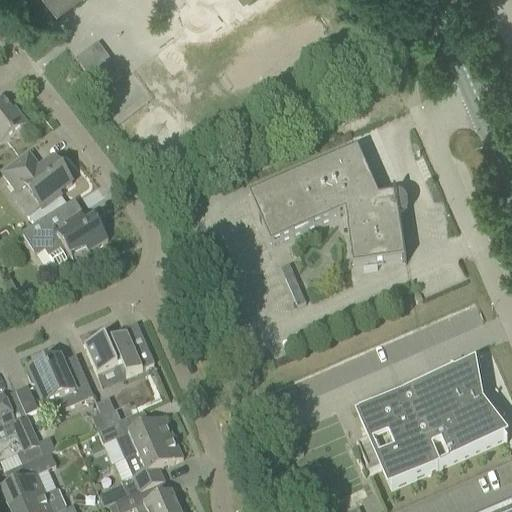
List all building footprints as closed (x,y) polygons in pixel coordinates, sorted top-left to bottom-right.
[(45,0),(56,13),(72,1),(73,0),(240,0),(243,2),(245,0),(45,0)] [(76,63),(100,95),(101,96),(122,79),(97,47),(76,63)] [(0,149),(11,141),(27,129),(14,112),(11,115),(3,104),(0,106),(0,149)] [(357,154),(249,201),(270,250),(344,218),(353,272),(404,264),(404,267),(405,266),(399,220),(400,220),(401,219),(402,219),(403,218),(403,217),(404,217),(404,216),(405,215),(405,214),(406,213),(406,212),(406,211),(406,210),(406,209),(406,208),(405,207),(405,206),(405,205),(404,204),(404,203),(403,203),(402,202),(402,201),(401,201),(400,200),(399,200),(398,200),(397,199),(396,199),(395,199),(395,195),(393,196),(393,200),(378,203),(357,154)] [(24,194),(40,215),(61,199),(59,197),(72,187),(52,161),(39,172),(28,157),(1,178),(17,199),(24,194)] [(74,204),(57,214),(21,237),(35,260),(44,255),(58,278),(92,265),(89,257),(108,245),(94,224),(86,229),(80,220),(83,218),(74,204)] [(284,281),(292,278),(289,269),(280,273),(284,281)] [(31,295),(27,297),(17,293),(16,288),(10,290),(17,308),(34,301),(31,295)] [(0,313),(5,315),(10,302),(0,298),(0,313)] [(126,381),(136,376),(154,368),(145,348),(133,353),(128,342),(123,340),(106,347),(104,342),(84,351),(92,369),(97,380),(121,370),(126,381)] [(31,370),(27,380),(31,389),(35,390),(38,397),(45,412),(60,405),(64,414),(93,402),(75,361),(74,362),(79,373),(66,378),(59,362),(45,368),(39,366),(31,370)] [(450,374),(452,377),(357,417),(368,442),(355,447),(369,478),(381,472),(391,493),(503,444),(506,447),(507,446),(451,373),(450,374)] [(26,393),(14,398),(24,420),(36,415),(26,393)] [(0,430),(11,426),(13,431),(26,425),(24,420),(14,398),(4,403),(2,400),(0,401),(0,430)] [(100,418),(100,419),(106,433),(117,428),(117,427),(119,427),(108,403),(95,409),(100,418)] [(91,423),(97,437),(106,433),(100,419),(91,423)] [(314,441),(326,435),(319,420),(307,426),(314,441)] [(124,465),(173,443),(164,422),(123,441),(117,428),(106,433),(97,437),(103,450),(115,444),(124,465)] [(24,456),(38,451),(37,449),(26,425),(13,431),(24,456)] [(173,443),(124,465),(132,482),(120,487),(127,503),(154,491),(164,487),(158,474),(183,463),(173,443)] [(49,444),(37,449),(38,451),(42,461),(50,458),(54,456),(49,444)] [(24,456),(17,460),(21,470),(42,461),(38,451),(24,456)] [(0,495),(7,511),(15,511),(45,499),(37,480),(55,471),(50,458),(42,461),(21,470),(27,483),(0,494),(0,495)] [(128,503),(115,509),(116,511),(177,511),(171,496),(158,502),(154,491),(128,503)] [(73,511),(73,510),(68,511),(65,511),(57,494),(45,499),(15,511),(73,511)]
